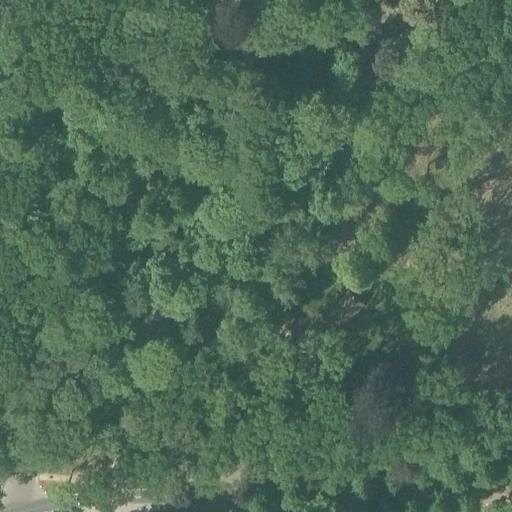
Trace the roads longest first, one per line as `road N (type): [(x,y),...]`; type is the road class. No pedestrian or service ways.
road 1 (tertiary): [(413,0),(269,193),(43,442),(25,468),(18,511)]
road 2 (unknown): [(0,494),(38,480),(264,478),(511,445)]
road 3 (tertiary): [(511,470),(189,506)]
road 4 (tertiary): [(189,506),(106,496),(36,511)]
